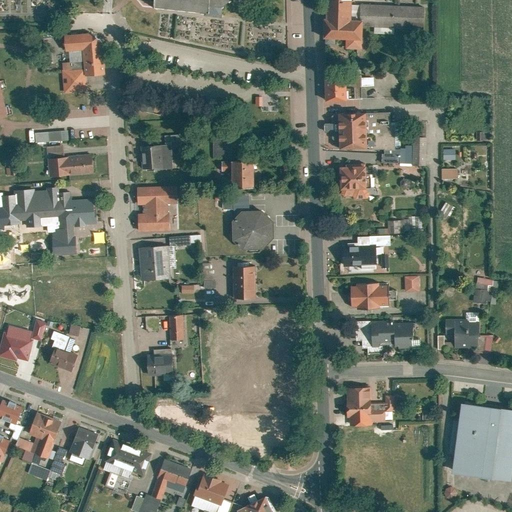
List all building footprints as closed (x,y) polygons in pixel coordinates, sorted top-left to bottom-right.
[(332,0),(333,17),(359,16),(357,0),(332,0)] [(333,39),(370,38),(369,16),(359,16),(333,17),(333,39)] [(71,73),(62,73),(64,95),(87,93),(86,79),(106,77),(103,44),(92,35),(64,38),(66,55),(69,54),(71,73)] [(329,98),(353,97),(353,74),(328,75),(329,98)] [(260,88),(254,98),(259,101),(265,91),(260,88)] [(142,110),(155,111),(156,99),(143,97),(142,110)] [(374,146),(373,111),(346,112),(347,147),(374,146)] [(68,132),(48,134),(49,144),(69,142),(68,132)] [(187,134),(166,135),(166,142),(187,141),(187,134)] [(225,137),(213,137),(213,156),(226,156),(225,137)] [(174,144),(143,146),(145,169),(175,167),(174,144)] [(48,149),(49,161),(64,160),(63,147),(48,149)] [(456,160),(456,149),(444,149),(444,160),(456,160)] [(64,160),(49,161),(51,180),(94,176),(93,157),(64,160)] [(231,160),(231,161),(222,161),(222,169),(232,169),(232,186),(255,186),(254,159),(231,160)] [(346,164),(347,186),(375,185),(374,163),(346,164)] [(7,177),(17,177),(17,165),(10,166),(10,169),(6,170),(7,177)] [(446,179),(460,179),(460,166),(445,166),(446,179)] [(180,185),(140,186),(141,203),(146,203),(146,212),(142,212),(142,229),(174,228),(174,212),(172,212),(172,202),(181,202),(180,185)] [(4,192),(0,191),(0,234),(3,234),(5,226),(20,224),(20,221),(26,220),(27,227),(47,226),(47,233),(52,233),(53,256),(78,254),(75,227),(95,225),(95,221),(94,199),(72,200),(72,192),(59,193),(59,186),(47,187),(47,190),(35,191),(35,189),(13,190),(15,194),(2,195),(4,192)] [(223,195),(224,211),(250,209),(250,194),(223,195)] [(263,210),(242,211),(232,221),(233,240),(243,250),(263,249),(275,237),(275,221),(263,210)] [(423,229),(422,217),(396,218),(396,230),(423,229)] [(379,234),(395,234),(395,222),(391,222),(391,228),(379,228),(379,234)] [(203,234),(193,235),(193,242),(204,241),(203,234)] [(193,235),(172,236),(173,245),(193,243),(193,242),(193,235)] [(172,244),(143,246),(146,279),(174,277),(172,244)] [(344,263),(380,262),(380,245),(343,246),(344,263)] [(204,263),(205,278),(213,278),(212,263),(204,263)] [(256,266),(235,266),(235,298),(256,298),(256,266)] [(420,275),(405,276),(406,292),(421,291),(420,275)] [(493,281),(478,279),(477,285),(493,287),(493,281)] [(354,285),(355,305),(396,304),(395,284),(354,285)] [(182,286),(183,293),(195,293),(194,285),(182,286)] [(475,291),(473,304),(486,306),(486,302),(491,303),(492,294),(475,291)] [(162,314),(148,315),(149,330),(162,329),(162,314)] [(187,314),(172,314),(173,338),(188,338),(187,314)] [(233,318),(211,319),(214,432),(239,430),(237,376),(277,375),(277,384),(300,383),(296,325),(275,325),(275,328),(234,328),(233,318)] [(371,348),(418,347),(417,319),(370,320),(371,348)] [(455,336),(455,350),(479,350),(478,331),(470,331),(470,330),(468,330),(468,322),(446,322),(446,337),(455,336)] [(41,333),(8,325),(1,355),(33,364),(41,333)] [(81,328),(71,326),(69,336),(79,338),(81,328)] [(85,337),(88,329),(82,327),(80,336),(85,337)] [(76,341),(54,333),(51,341),(55,342),(52,349),(55,351),(50,366),(72,374),(79,357),(70,354),(76,341)] [(177,356),(149,356),(150,374),(178,373),(177,356)] [(376,386),(350,386),(351,425),(377,424),(377,419),(378,419),(395,418),(395,402),(378,403),(378,405),(377,405),(376,386)] [(23,409),(4,402),(0,411),(0,420),(16,427),(23,409)] [(511,411),(460,404),(458,419),(452,418),(447,451),(453,452),(450,473),(510,482),(511,465),(511,411)] [(41,438),(49,417),(37,412),(29,433),(41,438)] [(62,422),(49,417),(41,438),(35,453),(48,458),(62,422)] [(89,462),(98,437),(79,430),(70,454),(89,462)] [(9,443),(0,439),(0,465),(1,466),(9,443)] [(144,478),(152,456),(113,441),(105,463),(144,478)] [(186,489),(191,474),(164,464),(152,497),(162,501),(169,483),(186,489)] [(131,482),(111,474),(106,488),(126,496),(131,482)] [(229,487),(204,478),(197,499),(222,508),(229,487)] [(456,498),(458,488),(447,486),(446,497),(456,498)] [(157,511),(161,502),(146,497),(144,501),(140,511),(157,511)] [(131,511),(140,511),(144,501),(137,498),(131,511)] [(177,508),(183,510),(186,501),(180,499),(177,508)] [(274,511),(269,500),(243,511),(274,511)]
